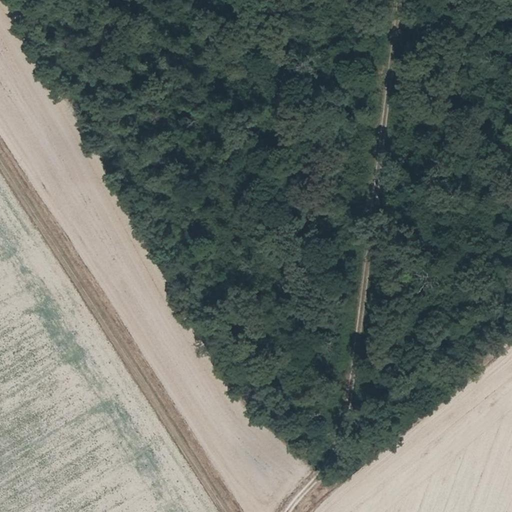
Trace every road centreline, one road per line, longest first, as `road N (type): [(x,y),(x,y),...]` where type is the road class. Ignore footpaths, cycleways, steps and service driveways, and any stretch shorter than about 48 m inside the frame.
road 1 (track): [(284,511),(314,482),(346,425),(398,0)]
road 2 (track): [(0,164),(225,511)]
